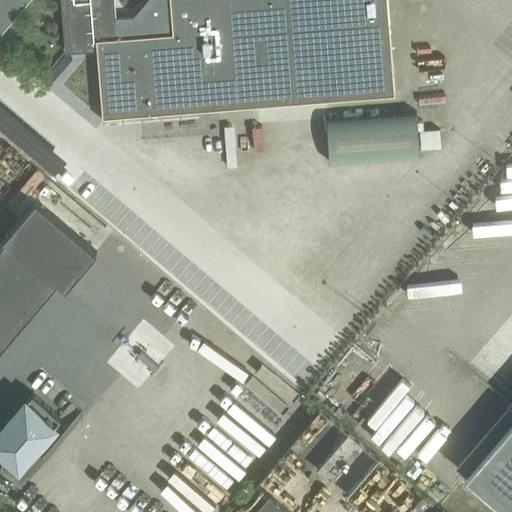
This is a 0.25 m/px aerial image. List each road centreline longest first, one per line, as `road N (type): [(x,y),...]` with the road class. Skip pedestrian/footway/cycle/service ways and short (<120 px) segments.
road 1 (unknown): [(146,203),(195,185),(276,184),(358,196),(382,219),(475,116)]
road 2 (unknown): [(0,381),(50,338),(79,343),(104,370),(77,463),(86,511)]
road 3 (unknown): [(475,116),(451,88),(449,71),(508,0)]
